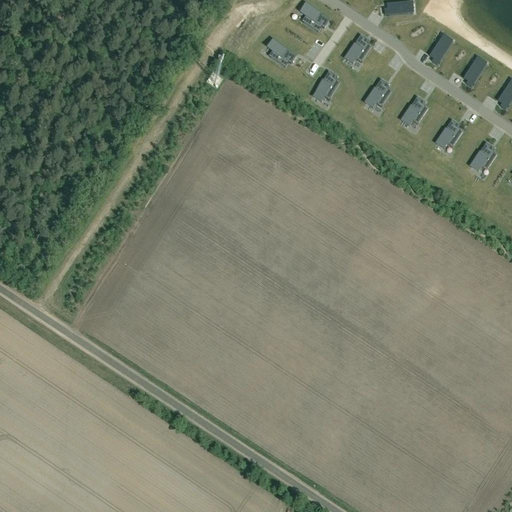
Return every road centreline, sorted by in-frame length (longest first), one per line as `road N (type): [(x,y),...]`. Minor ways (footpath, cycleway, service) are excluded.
road 1 (unclassified): [(336,511),(0,288)]
road 2 (track): [(48,320),(51,285),(215,39),(247,61)]
